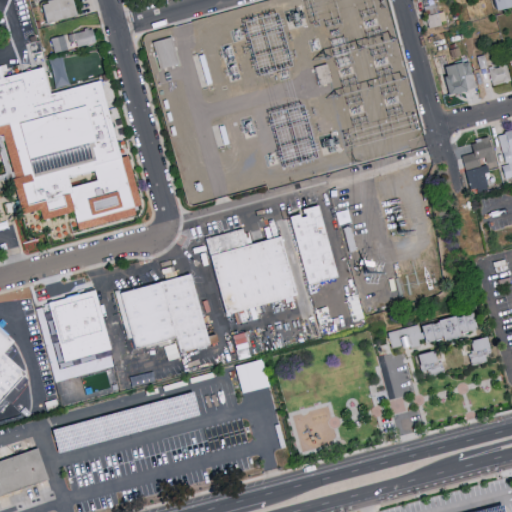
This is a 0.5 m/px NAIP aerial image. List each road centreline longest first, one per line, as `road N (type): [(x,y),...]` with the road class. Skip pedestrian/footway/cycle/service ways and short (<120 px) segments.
road 1 (primary): [(511,432),(242,503)]
road 2 (residential): [(160,240),(167,225),(111,0)]
road 3 (primary): [(295,511),(511,457)]
road 4 (residential): [(0,284),(160,240)]
road 5 (residential): [(445,158),(403,0)]
